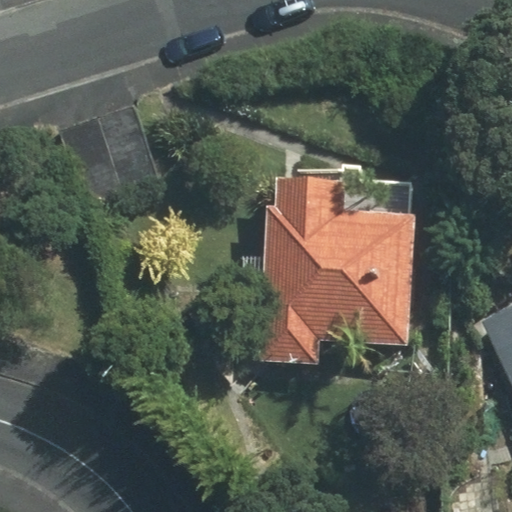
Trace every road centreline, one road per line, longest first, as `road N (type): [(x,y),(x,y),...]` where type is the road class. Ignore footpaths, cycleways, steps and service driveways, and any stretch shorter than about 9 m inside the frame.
road 1 (residential): [(0,56),(172,0),(511,0)]
road 2 (residential): [(0,422),(47,438),(85,464),(131,511)]
